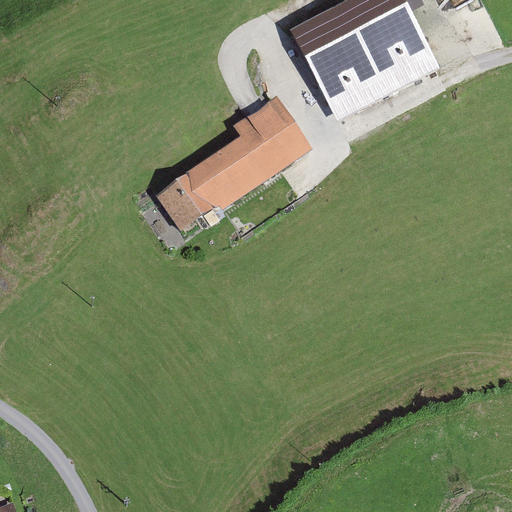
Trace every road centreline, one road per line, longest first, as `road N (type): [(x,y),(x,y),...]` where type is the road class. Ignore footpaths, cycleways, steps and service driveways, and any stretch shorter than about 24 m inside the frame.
road 1 (track): [(511,53),(320,146)]
road 2 (track): [(89,511),(38,435),(0,411)]
